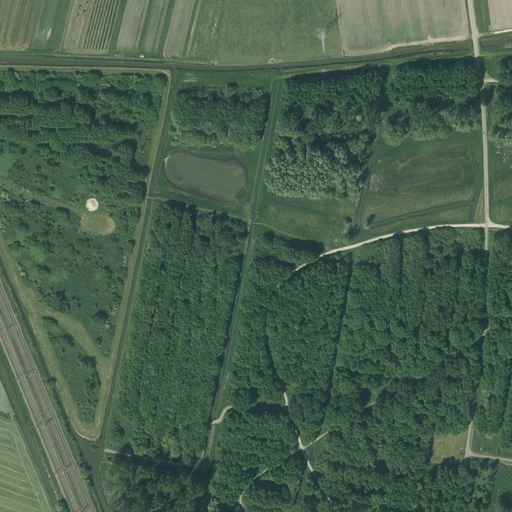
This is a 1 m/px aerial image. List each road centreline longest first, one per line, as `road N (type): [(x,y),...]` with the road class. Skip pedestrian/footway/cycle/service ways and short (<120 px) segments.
road 1 (track): [(166,80),(95,434),(79,430),(0,237)]
road 2 (track): [(477,59),(276,79),(209,423)]
road 3 (track): [(336,511),(301,448),(265,337),(274,287),(311,260),(401,232),(511,228)]
road 4 (track): [(153,198),(102,454),(196,469),(209,423),(227,407),(288,409)]
road 5 (track): [(244,511),(241,493),(263,471),(511,311)]
road 6 (track): [(0,67),(167,75)]
road 7 (track): [(148,197),(83,212),(0,179)]
